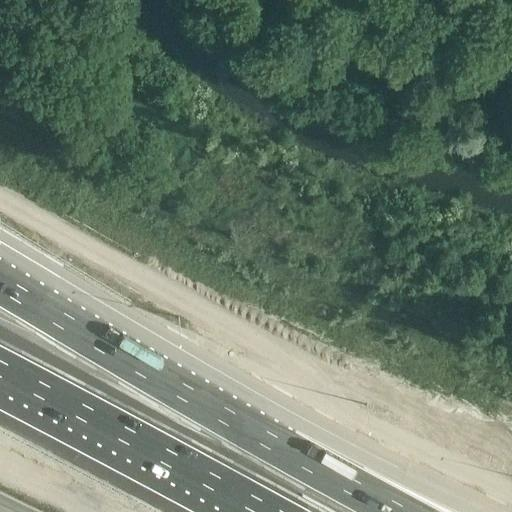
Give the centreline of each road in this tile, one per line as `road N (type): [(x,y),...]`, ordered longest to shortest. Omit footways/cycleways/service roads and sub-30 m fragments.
road 1 (motorway): [(511,505),(107,319),(0,259)]
road 2 (motorway): [(398,511),(0,283)]
road 3 (motorway): [(0,391),(224,511)]
